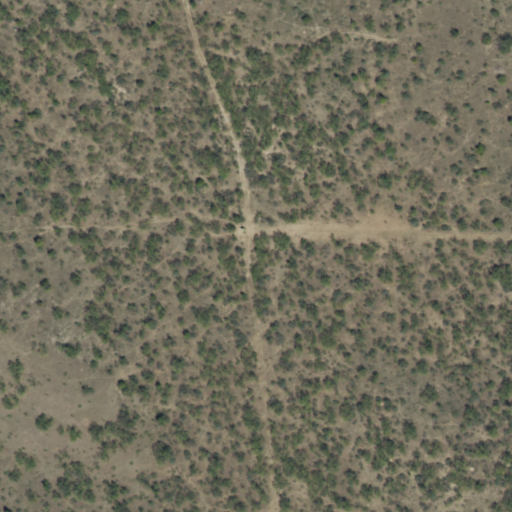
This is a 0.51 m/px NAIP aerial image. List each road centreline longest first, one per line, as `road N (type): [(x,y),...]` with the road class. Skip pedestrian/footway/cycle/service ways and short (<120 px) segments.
road 1 (residential): [(268,511),(241,257),(211,117),(157,0)]
road 2 (residential): [(511,236),(241,257)]
